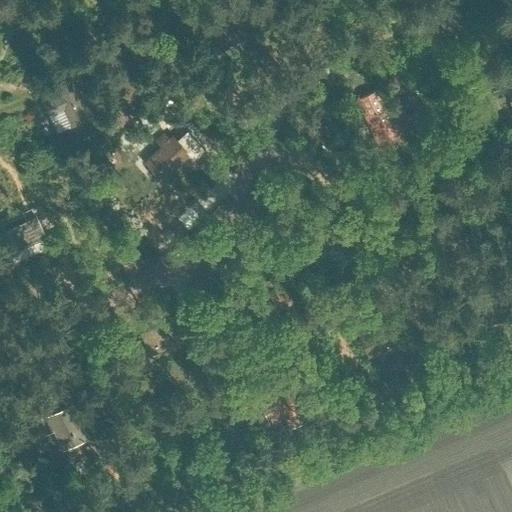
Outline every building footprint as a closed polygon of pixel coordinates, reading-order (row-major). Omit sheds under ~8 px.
[(237,12),(226,17),(225,14),(208,21),(219,47),(246,35),(237,12)] [(40,105),(56,135),(100,112),(79,73),(50,88),(55,97),(40,105)] [(357,99),(383,150),(406,138),(395,116),(403,112),(397,98),(388,103),(379,87),(357,99)] [(511,99),(511,87),(498,92),(502,103),(511,99)] [(143,160),(156,175),(186,150),(174,135),(143,160)] [(10,230),(21,256),(48,244),(39,221),(28,226),(27,223),(10,230)] [(64,245),(59,234),(48,239),(53,250),(64,245)] [(267,264),(283,256),(289,269),(307,262),(295,237),(261,252),(267,264)] [(511,286),(476,297),(484,324),(511,316),(511,314),(509,305),(511,304),(511,286)] [(140,332),(149,352),(190,333),(181,313),(140,332)] [(356,332),(364,354),(395,342),(387,320),(356,332)] [(260,401),(268,420),(283,413),(288,426),(306,418),(300,405),(305,403),(296,384),(260,401)] [(47,413),(62,448),(85,438),(70,403),(47,413)]
